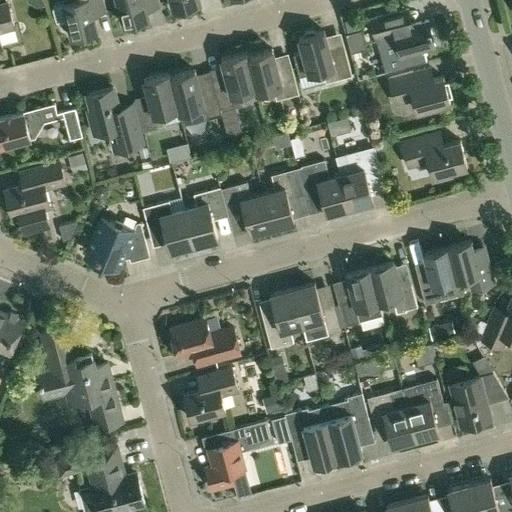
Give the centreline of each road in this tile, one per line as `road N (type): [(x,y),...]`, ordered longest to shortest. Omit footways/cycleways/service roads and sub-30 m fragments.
road 1 (residential): [(126,299),(511,194)]
road 2 (residential): [(0,90),(333,0)]
road 3 (residential): [(254,511),(511,444)]
road 4 (residential): [(183,511),(126,299)]
road 5 (unclassified): [(511,165),(467,0)]
road 6 (residential): [(126,299),(0,250)]
